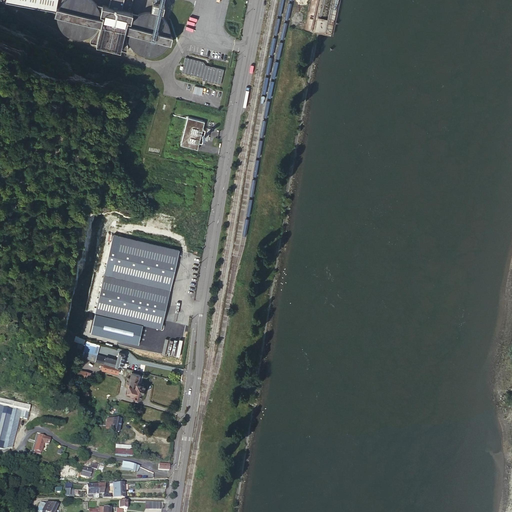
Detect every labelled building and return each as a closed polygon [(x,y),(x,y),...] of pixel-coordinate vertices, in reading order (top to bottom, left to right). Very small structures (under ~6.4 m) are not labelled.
[(57,0),(5,0),(6,1),(56,10),(57,0)] [(100,21),(100,19),(100,17),(100,16),(100,12),(99,11),(99,9),(98,7),(97,4),(96,3),(92,0),(64,0),(62,2),(59,6),(58,9),(57,11),(57,13),(57,17),(57,19),(57,21),(58,23),(59,25),(60,27),(61,29),(64,33),(67,34),(70,36),(75,38),(79,38),(83,37),(86,37),(88,36),(91,34),(93,32),(94,32),(94,31),(95,30),(96,29),(97,28),(98,27),(98,25),(99,23),(100,21)] [(132,0),(110,0),(109,6),(102,5),(101,11),(104,12),(103,14),(102,18),(101,25),(100,27),(99,29),(95,33),(91,38),(90,42),(127,51),(127,47),(124,34),(125,31),(127,24),(128,20),(128,18),(131,19),(133,12),(130,11),(132,0)] [(164,5),(153,3),(151,9),(163,12),(164,5)] [(150,11),(148,11),(146,11),(142,12),(140,13),(138,14),(137,15),(135,16),(133,18),(131,21),(130,22),(129,24),(128,26),(127,29),(127,32),(127,36),(127,37),(128,40),(129,41),(130,43),(130,44),(132,47),(136,50),(137,51),(141,53),(143,54),(146,54),(149,54),(152,54),(155,54),(157,53),(160,51),(162,50),(164,48),(165,47),(167,45),(168,42),(169,40),(170,38),(170,35),(170,32),(170,27),(168,24),(167,21),(164,18),(161,15),(158,13),(155,12),(152,11),(150,11)] [(185,57),(182,72),(203,77),(202,80),(220,84),(224,69),(206,65),(204,62),(185,57)] [(180,145),(198,149),(204,120),(186,116),(180,145)] [(211,129),(207,128),(202,149),(205,150),(207,141),(208,141),(211,129)] [(152,222),(149,221),(147,228),(160,231),(164,217),(154,215),(152,222)] [(107,227),(114,229),(117,217),(110,216),(107,227)] [(160,330),(180,250),(107,232),(87,311),(130,322),(160,330)] [(160,330),(130,322),(128,334),(157,342),(160,330)] [(86,342),(82,358),(95,361),(97,355),(99,345),(86,342)] [(97,355),(95,361),(102,363),(120,367),(121,367),(125,354),(119,352),(117,360),(97,355)] [(118,374),(120,367),(102,363),(100,369),(118,374)] [(131,394),(140,397),(142,392),(143,392),(144,386),(137,384),(140,375),(132,372),(130,378),(127,377),(126,382),(129,383),(127,391),(131,392),(131,394)] [(0,447),(11,451),(20,418),(27,420),(31,405),(0,396),(0,447)] [(108,430),(117,432),(121,420),(114,418),(112,422),(107,420),(105,427),(109,428),(108,430)] [(47,423),(46,427),(64,430),(65,424),(52,421),(51,424),(47,423)] [(35,450),(41,452),(44,443),(48,444),(50,438),(46,437),(40,435),(35,450)] [(120,456),(126,457),(128,448),(116,446),(115,455),(120,456)] [(87,469),(83,467),(80,475),(88,479),(89,477),(93,478),(95,470),(97,470),(98,464),(90,462),(87,469)] [(129,463),(123,462),(121,471),(137,472),(139,467),(135,465),(129,463)] [(105,484),(103,493),(102,497),(110,497),(110,495),(108,495),(110,483),(105,484)] [(123,495),(123,483),(112,483),(112,498),(117,498),(123,498),(123,495)] [(40,511),(45,504),(40,501),(37,507),(39,508),(36,511),(33,511),(23,507),(21,511),(40,511)] [(126,501),(119,501),(119,508),(116,508),(116,511),(119,511),(120,508),(126,509),(126,501)] [(46,502),(40,511),(54,511),(58,505),(46,502)]
